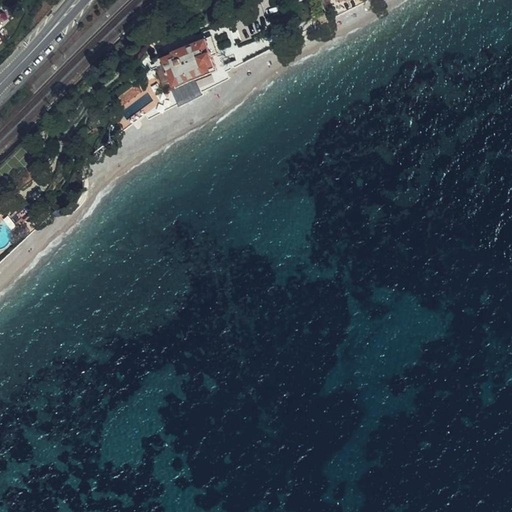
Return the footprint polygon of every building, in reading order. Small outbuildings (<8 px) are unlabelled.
[(325,23),(333,19),(329,12),(321,16),(325,23)] [(211,35),(205,37),(213,55),(219,52),(211,35)] [(178,90),(171,93),(152,103),(142,108),(147,114),(230,71),(266,53),(258,39),(220,55),(219,52),(213,55),(205,37),(174,51),(175,54),(164,59),(178,90)] [(232,77),(230,71),(147,114),(150,119),(180,104),(181,106),(207,93),(206,91),(232,77)] [(118,102),(119,104),(121,107),(141,92),(138,87),(118,102)] [(35,231),(45,221),(27,202),(17,210),(35,231)]
